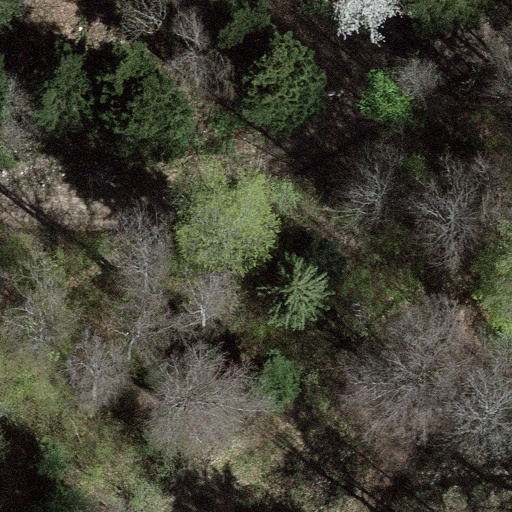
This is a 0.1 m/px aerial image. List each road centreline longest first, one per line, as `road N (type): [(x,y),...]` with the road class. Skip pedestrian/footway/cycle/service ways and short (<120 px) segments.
road 1 (track): [(511,39),(460,47),(216,199),(89,219),(0,207)]
road 2 (track): [(392,511),(511,357)]
